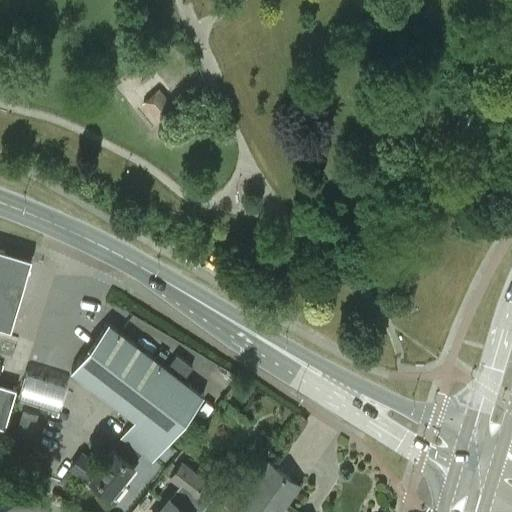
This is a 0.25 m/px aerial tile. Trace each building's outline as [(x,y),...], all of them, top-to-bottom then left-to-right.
[(161,125),(178,111),(159,88),(142,104),(161,125)] [(0,325),(15,330),(34,262),(0,252),(0,325)] [(107,323),(70,371),(134,421),(121,439),(124,441),(149,460),(200,395),(181,381),(192,366),(176,354),(165,368),(107,323)] [(31,368),(21,394),(62,409),(72,383),(31,368)] [(0,425),(4,427),(16,388),(0,383),(0,425)] [(194,412),(203,418),(213,404),(204,398),(194,412)] [(16,431),(30,435),(37,413),(22,409),(16,431)] [(132,467),(141,454),(125,442),(115,454),(112,451),(98,469),(82,456),(71,471),(88,484),(90,481),(115,501),(125,488),(120,484),(133,467),(132,467)] [(225,501),(223,503),(232,510),(231,510),(234,511),(279,511),(300,486),(267,461),(260,456),(234,489),(225,501)] [(180,488),(170,501),(161,511),(203,511),(215,498),(204,489),(207,484),(183,466),(171,481),(180,488)]
